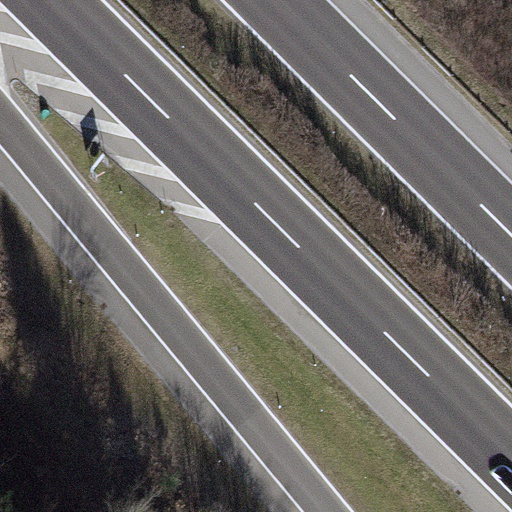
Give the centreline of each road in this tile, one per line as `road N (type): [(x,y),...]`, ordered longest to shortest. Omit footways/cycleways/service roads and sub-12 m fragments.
road 1 (motorway): [(46,0),(511,462)]
road 2 (motorway): [(0,126),(315,511)]
road 3 (motorway): [(511,232),(278,0)]
